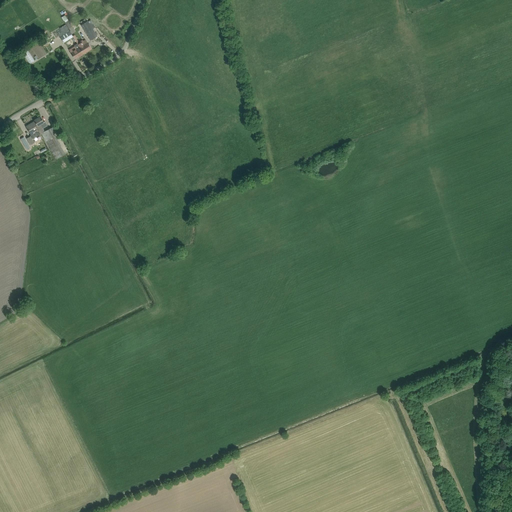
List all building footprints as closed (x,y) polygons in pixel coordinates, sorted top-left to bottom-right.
[(68,28),(71,34),(75,31),(68,20),(65,22),(68,28)] [(97,35),(94,31),(88,21),(81,25),(90,39),(97,35)] [(73,37),(71,34),(68,28),(58,34),(63,43),(73,37)] [(87,42),(85,39),(77,44),(83,53),(91,49),(87,42)] [(76,49),(71,52),(75,59),(83,53),(77,44),(74,45),(76,49)] [(65,154),(53,132),(50,128),(44,131),(40,124),(43,122),(40,117),(34,120),(35,121),(37,125),(35,126),(37,130),(39,134),(42,133),(56,160),(65,154)] [(35,126),(37,125),(35,121),(26,126),(31,136),(34,134),(33,132),(37,130),(35,126)] [(22,141),(27,150),(30,148),(25,139),(22,141)]
